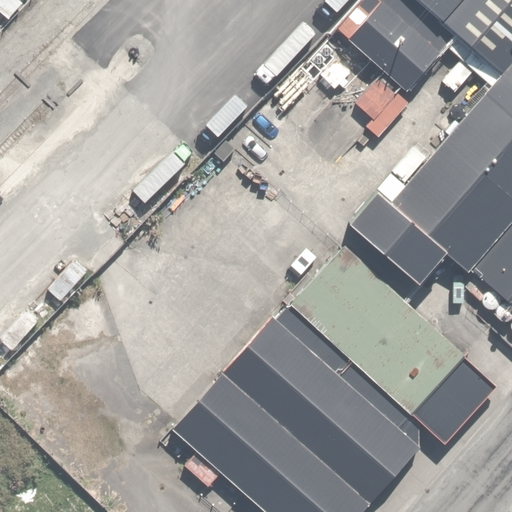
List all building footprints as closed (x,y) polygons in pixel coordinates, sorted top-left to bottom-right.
[(511,0),(404,0),(493,77),(511,94),(511,0)] [(317,34),(291,9),(169,135),(194,160),(317,34)] [(511,94),(493,77),(390,194),(377,183),(352,212),(423,274),(444,250),(511,308),(511,94)] [(412,407),(462,350),(340,243),(289,300),(412,407)] [(358,511),(431,431),(285,302),(182,418),(288,511),(358,511)]
